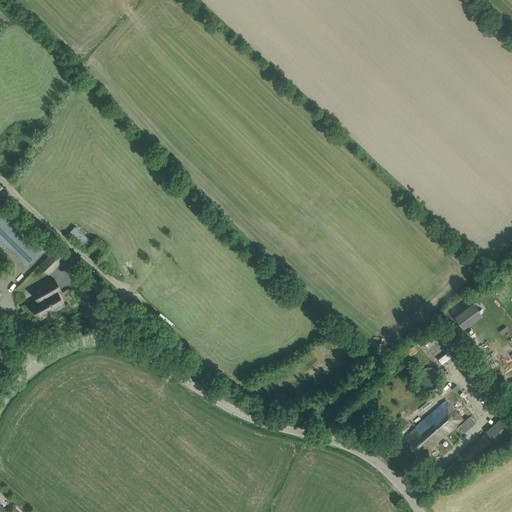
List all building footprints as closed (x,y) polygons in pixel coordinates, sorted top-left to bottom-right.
[(0,209),(0,238),(26,265),(41,250),(40,249),(29,238),(0,209)] [(70,231),(85,245),(90,240),(74,226),(70,231)] [(152,244),(147,246),(151,256),(156,254),(152,244)] [(54,278),(34,289),(39,298),(32,302),(41,319),(48,315),(49,317),(57,313),(55,309),(64,304),(57,292),(60,290),(54,278)] [(463,328),(483,315),(474,302),(454,315),(463,328)] [(490,341),(497,339),(495,332),(487,335),(490,341)] [(418,341),(409,347),(412,352),(421,346),(418,341)] [(455,354),(445,361),(449,367),(459,360),(455,354)] [(427,367),(424,368),(420,370),(418,373),(417,377),(417,380),(418,384),(421,387),(424,389),(428,390),(432,390),(435,388),(438,385),(439,382),(440,378),(439,374),(437,371),(434,369),(431,367),(427,367)] [(469,383),(491,409),(502,400),(480,374),(469,383)] [(428,393),(418,405),(424,410),(434,398),(428,393)] [(419,456),(432,444),(462,419),(445,400),(415,426),(416,428),(404,438),(419,456)] [(485,431),(499,447),(511,434),(511,421),(505,414),(485,431)] [(468,417),(458,426),(463,432),(474,423),(468,417)] [(469,464),(492,443),(484,434),(461,454),(469,464)]
